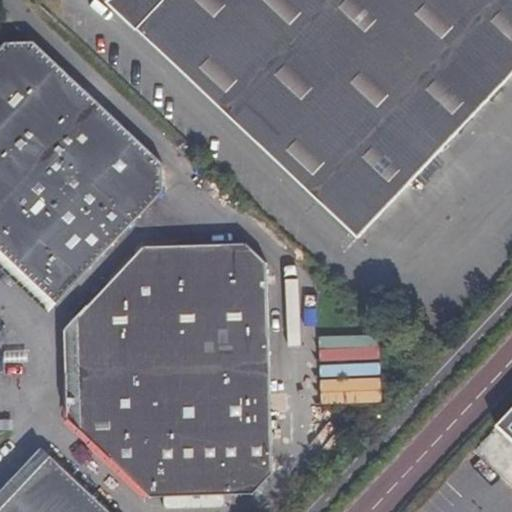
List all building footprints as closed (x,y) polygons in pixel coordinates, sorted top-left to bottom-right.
[(511,0),(111,0),(360,235),(511,72),(511,0)] [(29,38),(0,31),(0,250),(35,284),(66,284),(158,188),(155,160),(29,38)] [(246,239),(216,238),(132,241),(85,297),(86,342),(96,334),(100,448),(151,499),(261,497),(280,474),(270,267),(246,239)] [(96,334),(86,342),(87,435),(100,448),(96,334)] [(511,511),(511,416),(424,511),(511,511)] [(0,507),(0,511),(116,511),(53,452),(0,507)]
